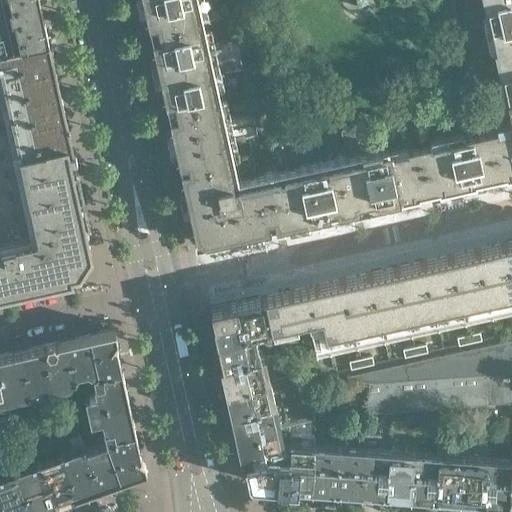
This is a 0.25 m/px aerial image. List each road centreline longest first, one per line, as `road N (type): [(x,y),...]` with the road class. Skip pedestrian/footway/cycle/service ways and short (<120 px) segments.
road 1 (residential): [(155,290),(511,208)]
road 2 (secondary): [(155,290),(90,0)]
road 3 (secondary): [(191,456),(155,290)]
road 4 (residential): [(0,324),(155,290)]
